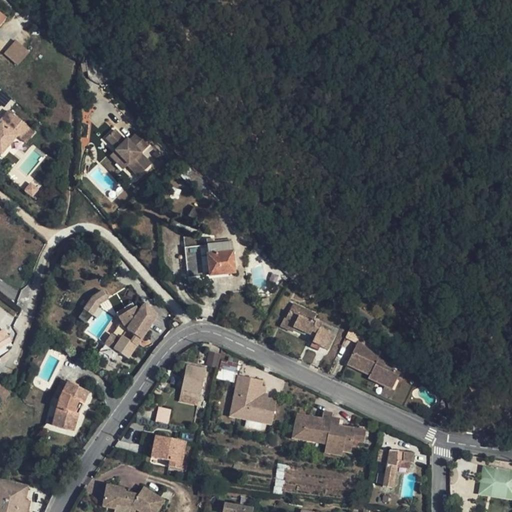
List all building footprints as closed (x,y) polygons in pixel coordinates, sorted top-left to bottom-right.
[(0,29),(8,20),(0,12),(0,29)] [(29,53),(16,41),(5,53),(18,65),(29,53)] [(25,140),(34,129),(8,107),(0,116),(0,118),(1,120),(0,121),(0,150),(1,152),(17,132),(25,139),(25,140)] [(149,147),(138,135),(129,144),(127,142),(125,144),(114,133),(105,141),(117,153),(115,154),(128,167),(127,169),(138,180),(151,167),(140,155),(149,147)] [(115,154),(110,159),(123,173),(127,169),(128,167),(115,154)] [(210,253),(231,251),(230,244),(210,246),(210,253)] [(231,251),(210,253),(212,275),(233,273),(231,251)] [(95,298),(86,309),(94,315),(102,304),(111,299),(106,291),(96,296),(95,297),(95,298)] [(295,328),(315,339),(313,343),(321,348),(325,350),(333,334),(320,327),(314,321),(317,314),(295,302),(286,319),(295,324),(293,327),(295,328)] [(136,305),(119,314),(128,331),(136,337),(132,343),(124,337),(121,341),(112,335),(106,343),(128,360),(159,318),(149,308),(148,308),(148,307),(147,307),(147,308),(146,308),(141,315),(136,305)] [(295,324),(286,319),(282,327),(284,328),(293,332),(295,328),(293,327),(295,324)] [(0,330),(0,352),(13,345),(4,328),(0,330)] [(333,334),(325,350),(330,352),(331,349),(338,337),(333,334)] [(321,348),(313,343),(311,348),(315,350),(319,352),(321,348)] [(359,343),(349,365),(368,374),(367,378),(383,386),(391,389),(398,373),(387,368),(388,366),(359,343)] [(207,365),(218,366),(219,354),(208,353),(207,365)] [(186,366),(179,402),(198,406),(205,370),(186,366)] [(233,381),(235,371),(219,368),(217,378),(233,381)] [(235,375),(230,417),(246,419),(245,427),(261,429),(261,424),(273,425),(277,397),(263,396),(265,378),(235,375)] [(63,388),(66,380),(61,378),(57,386),(63,388)] [(88,391),(66,380),(63,388),(57,386),(51,397),(57,399),(50,426),(64,430),(66,424),(74,426),(78,414),(72,412),(76,404),(81,406),(88,391)] [(231,384),(219,381),(214,407),(226,409),(231,384)] [(0,384),(0,402),(1,403),(10,392),(0,384)] [(391,389),(383,386),(379,394),(390,399),(394,391),(391,389)] [(50,426),(57,399),(51,397),(44,424),(50,426)] [(72,412),(78,414),(81,406),(76,404),(72,412)] [(158,407),(156,421),(168,423),(171,409),(158,407)] [(319,423),(298,420),(296,431),(303,432),(302,443),(327,447),(335,448),(334,451),(343,453),(352,454),(353,443),(364,444),(366,433),(344,429),(343,432),(339,431),(340,429),(341,421),(333,420),(333,416),(324,414),(323,423),(322,426),(319,425),(319,423)] [(442,417),(439,423),(445,427),(449,420),(442,417)] [(64,430),(73,432),(74,426),(66,424),(64,430)] [(303,432),(296,431),(295,442),(302,443),(303,432)] [(189,444),(159,437),(157,448),(162,449),(160,460),(173,463),(172,468),(183,470),(189,444)] [(335,448),(327,447),(326,455),(343,457),(343,453),(334,451),(335,448)] [(386,464),(388,451),(379,450),(377,463),(386,464)] [(414,453),(388,451),(386,464),(384,474),(377,473),(376,484),(382,485),(382,487),(394,488),(398,468),(396,467),(397,462),(411,463),(414,463),(414,453)] [(366,475),(280,463),(275,493),(362,506),(366,475)] [(480,482),(478,496),(511,498),(511,467),(477,465),(476,482),(480,482)] [(26,485),(3,480),(0,497),(0,511),(25,511),(28,499),(23,498),(26,485)] [(106,485),(102,507),(114,509),(114,506),(135,509),(139,511),(157,511),(164,501),(142,486),(137,494),(125,492),(119,491),(119,487),(106,485)]
